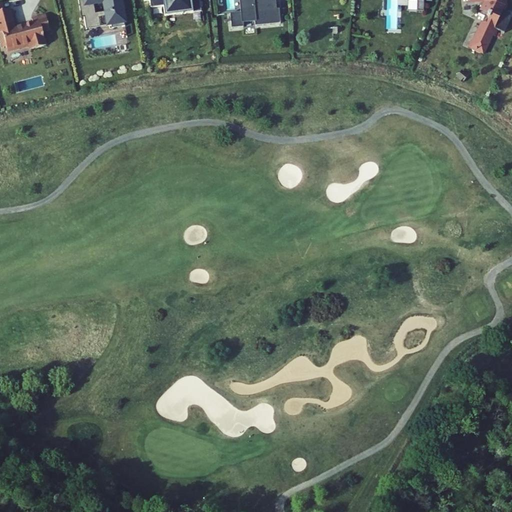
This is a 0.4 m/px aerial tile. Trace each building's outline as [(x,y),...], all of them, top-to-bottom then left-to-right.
[(78,0),(82,17),(84,17),(86,27),(96,25),(97,27),(113,24),(114,28),(126,25),(123,10),(124,10),(122,0),(78,0)] [(142,0),(143,2),(148,1),(149,10),(162,8),(163,17),(200,12),(198,0),(142,0)] [(244,0),(245,7),(234,8),(236,23),(248,22),(247,18),(259,16),(259,21),(285,18),(283,4),(281,5),(277,5),(276,0),(244,0)] [(410,0),(407,0),(408,10),(417,10),(417,0),(410,0)] [(410,0),(417,0),(417,10),(424,10),(423,0),(410,0)] [(487,0),(484,7),(493,11),(501,14),(497,23),(489,19),(486,18),(474,45),(485,50),(494,30),(496,31),(496,30),(498,30),(500,25),(507,28),(511,17),(511,8),(506,5),(508,1),(507,0),(487,0)] [(0,12),(8,10),(6,2),(0,4),(0,25),(2,25),(0,18),(0,12)] [(19,27),(14,8),(8,10),(0,12),(0,18),(2,25),(0,25),(0,26),(2,33),(7,31),(9,38),(6,39),(8,47),(11,46),(12,49),(34,43),(35,48),(51,43),(47,30),(54,28),(50,13),(36,17),(38,21),(19,27)] [(501,14),(493,11),(489,19),(497,23),(501,14)]
